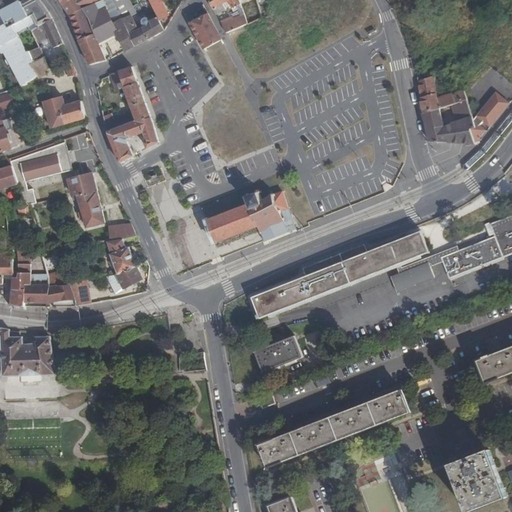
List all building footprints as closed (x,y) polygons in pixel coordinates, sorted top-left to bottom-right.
[(55,21),(40,0),(30,0),(23,5),(30,17),(32,15),(40,28),(55,21)] [(98,6),(108,0),(73,0),(64,5),(73,17),(86,11),(98,6)] [(109,29),(124,21),(113,0),(108,0),(98,6),(109,29)] [(113,0),(124,21),(133,17),(137,15),(129,0),(113,0)] [(149,0),(160,19),(162,23),(171,18),(163,2),(165,1),(165,0),(149,0)] [(210,0),(218,15),(225,11),(224,6),(230,3),(234,11),(240,8),(243,7),(240,0),(210,0)] [(258,0),(248,0),(254,19),(249,21),(251,26),(264,20),(260,5),(258,0)] [(23,5),(20,1),(0,10),(0,13),(6,24),(9,28),(30,17),(23,5)] [(206,51),(224,42),(204,6),(199,14),(202,20),(195,24),(194,29),(206,51)] [(73,17),(81,42),(97,34),(91,20),(86,11),(73,17)] [(308,14),(300,16),(304,33),(305,38),(335,26),(329,12),(324,14),(325,17),(310,23),(308,14)] [(193,21),(195,24),(202,20),(199,14),(193,21)] [(9,28),(6,24),(0,26),(0,50),(2,54),(5,54),(22,87),(28,84),(21,69),(25,67),(27,72),(34,68),(33,66),(31,62),(35,60),(32,54),(30,50),(27,52),(25,45),(23,38),(18,32),(28,27),(35,31),(40,28),(32,15),(30,17),(9,28)] [(154,40),(166,32),(162,23),(160,19),(152,23),(149,20),(146,20),(143,22),(144,27),(139,29),(133,17),(124,21),(137,48),(154,40)] [(70,52),(55,21),(40,28),(35,31),(36,33),(39,40),(41,46),(53,41),(57,49),(45,54),(42,49),(32,54),(35,60),(37,63),(47,58),(51,68),(56,64),(65,56),(70,52)] [(127,52),(137,48),(124,21),(109,29),(107,29),(112,39),(120,36),(127,52)] [(225,28),(230,35),(237,32),(235,28),(233,24),(225,28)] [(101,44),(112,39),(107,29),(97,34),(81,42),(87,54),(91,63),(92,66),(108,61),(106,57),(101,44)] [(39,40),(36,33),(23,38),(25,45),(39,40)] [(79,74),(70,52),(65,56),(71,77),(79,74)] [(34,68),(40,78),(51,68),(47,58),(37,63),(33,66),(34,68)] [(21,69),(28,84),(36,80),(40,78),(34,68),(27,72),(25,67),(21,69)] [(136,124),(154,119),(135,68),(115,74),(115,75),(117,92),(127,90),(133,107),(131,108),(132,113),(115,120),(107,124),(111,135),(136,124)] [(464,92),(438,101),(434,77),(425,81),(424,79),(419,80),(425,117),(468,102),(464,92)] [(209,91),(220,85),(217,79),(206,86),(209,91)] [(13,106),(17,104),(12,91),(1,95),(4,103),(11,101),(13,106)] [(88,119),(84,101),(67,107),(65,99),(60,101),(60,99),(46,104),(54,130),(88,119)] [(472,133),(477,130),(468,102),(425,117),(431,145),(475,145),(472,133)] [(107,124),(115,120),(114,115),(105,118),(107,124)] [(161,142),(154,119),(136,124),(111,135),(123,165),(136,158),(130,145),(130,140),(144,134),(148,141),(146,142),(150,149),(161,142)] [(0,152),(13,149),(3,121),(0,121),(0,152)] [(85,134),(70,139),(73,151),(89,147),(85,134)] [(12,159),(15,166),(20,184),(26,205),(33,205),(39,205),(39,191),(35,193),(32,185),(77,169),(67,140),(12,159)] [(0,190),(20,184),(15,166),(0,170),(0,190)] [(95,175),(71,180),(75,197),(81,196),(88,225),(93,228),(107,224),(95,175)] [(289,236),(288,232),(286,227),(282,214),(289,211),(284,194),(276,197),(275,194),(273,195),(274,198),(264,201),(262,195),(263,194),(262,192),(260,193),(259,190),(256,191),(257,194),(249,197),(248,194),(246,195),(247,197),(244,198),(245,201),(248,200),(250,206),(207,222),(210,229),(208,229),(211,239),(213,239),(216,245),(260,229),(266,245),(289,236)] [(26,205),(20,205),(22,214),(35,214),(33,205),(26,205)] [(511,219),(490,228),(495,240),(442,260),(450,280),(511,257),(511,219)] [(126,240),(139,238),(134,226),(112,229),(113,241),(126,240)] [(320,274),(310,278),(254,299),(260,314),(257,316),(259,321),(262,320),(263,321),(431,256),(422,235),(368,255),(358,259),(355,252),(317,267),(320,274)] [(113,241),(109,241),(98,244),(100,251),(114,248),(115,252),(111,253),(120,276),(130,274),(139,268),(131,249),(128,249),(126,240),(113,241)] [(358,259),(368,255),(365,248),(355,252),(358,259)] [(0,284),(5,284),(5,278),(0,278),(0,272),(5,272),(4,273),(5,273),(15,273),(14,253),(0,253),(0,284)] [(14,304),(28,307),(28,304),(29,286),(34,286),(35,265),(32,264),(32,257),(20,257),(22,279),(16,279),(14,304)] [(61,269),(59,257),(47,258),(49,271),(61,269)] [(397,289),(437,278),(433,262),(393,273),(397,289)] [(307,271),(310,278),(320,274),(317,267),(307,271)] [(139,268),(130,274),(120,276),(127,291),(146,281),(139,268)] [(54,304),(77,301),(71,283),(67,273),(51,276),(52,285),(34,286),(29,286),(28,304),(54,304)] [(119,294),(127,291),(120,276),(110,277),(119,294)] [(78,307),(92,305),(87,280),(71,283),(77,301),(78,307)] [(44,376),(69,375),(69,372),(57,372),(53,338),(39,339),(39,346),(27,347),(26,339),(24,339),(13,339),(13,332),(0,329),(0,337),(4,337),(5,377),(23,376),(23,380),(27,380),(27,384),(40,383),(40,379),(44,379),(44,376)] [(304,336),(307,345),(315,342),(312,333),(304,336)] [(304,360),(296,339),(256,354),(265,375),(304,360)] [(511,351),(479,364),(487,386),(511,376),(511,351)] [(404,392),(263,447),(270,468),(412,413),(404,392)] [(272,394),(259,399),(264,410),(277,405),(272,394)] [(470,511),(473,511),(509,498),(491,451),(452,466),(470,511)] [(298,511),(294,500),(271,509),(271,511),(298,511)]
